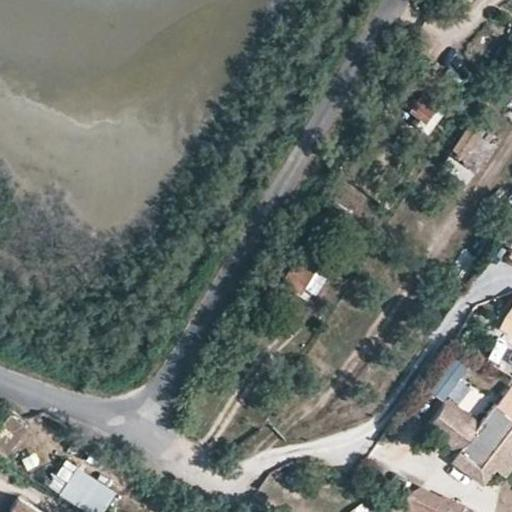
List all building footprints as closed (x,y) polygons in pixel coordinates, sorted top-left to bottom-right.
[(405,115),(434,127),(445,101),(415,89),(405,115)] [(465,118),(449,146),(477,162),(494,134),(465,118)] [(283,274),(300,286),(320,254),(303,242),(283,274)] [(511,297),(499,326),(511,332),(511,297)] [(299,311),(283,344),(296,350),(312,318),(299,311)] [(450,344),(423,382),(441,396),(469,358),(450,344)] [(476,424),(443,400),(423,429),(439,440),(456,452),(479,468),(510,424),(511,421),(511,416),(492,402),(476,424)] [(0,454),(7,459),(28,430),(19,423),(11,418),(0,432),(0,454)] [(503,478),(511,464),(511,425),(510,424),(479,468),(456,452),(450,462),(482,484),(492,470),(503,478)] [(98,511),(113,488),(66,459),(51,484),(95,511),(98,511)] [(411,507),(421,511),(479,511),(441,494),(439,497),(429,493),(419,488),(411,507)] [(421,511),(387,496),(380,509),(385,511),(421,511)]
